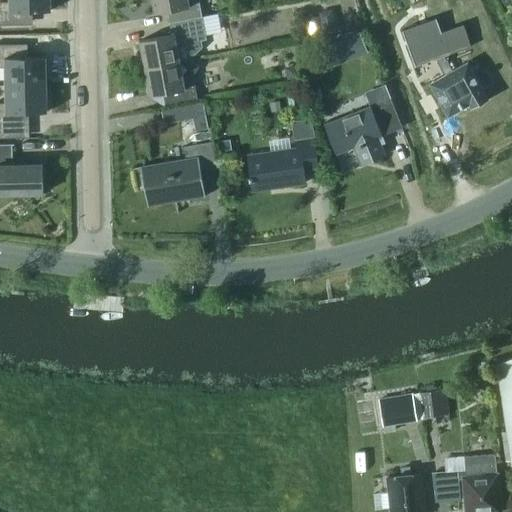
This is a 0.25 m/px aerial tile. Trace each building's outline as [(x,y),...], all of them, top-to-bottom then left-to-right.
[(51,0),(12,0),(13,2),(0,2),(0,24),(28,23),(28,12),(52,11),(51,0)] [(171,23),(202,17),(199,0),(153,0),(155,13),(168,11),(171,23)] [(323,33),(338,30),(334,9),(319,12),(323,33)] [(141,41),(146,68),(181,62),(191,59),(202,46),(201,41),(207,40),(202,17),(171,23),(173,35),(141,41)] [(437,18),(403,30),(416,67),(436,60),(446,75),(433,83),(431,84),(449,116),(470,104),(472,108),(488,99),(484,92),(476,77),(468,63),(453,71),(445,57),(472,47),(464,24),(442,32),(437,18)] [(361,32),(353,35),(361,56),(369,52),(361,32)] [(8,85),(48,84),(47,58),(22,58),(22,45),(0,45),(0,67),(7,67),(8,85)] [(181,62),(146,68),(151,96),(164,93),(166,106),(199,100),(194,76),(199,66),(191,59),(181,62)] [(297,65),(289,66),(285,71),(286,79),(299,77),(297,65)] [(48,84),(8,85),(8,103),(0,103),(0,137),(24,137),(23,112),(48,111),(48,84)] [(363,165),(386,155),(379,137),(383,136),(380,128),(399,120),(390,98),(326,124),(338,153),(355,146),(363,165)] [(281,110),(280,101),(270,102),(271,112),(281,110)] [(209,128),(207,116),(194,118),(196,130),(209,128)] [(313,119),(302,120),(305,138),(315,137),(313,119)] [(319,166),(315,139),(297,141),(298,148),(249,156),(254,190),(307,183),(305,168),(319,166)] [(233,153),(231,140),(218,141),(219,154),(233,153)] [(202,171),(207,170),(219,168),(214,141),(185,147),(187,158),(143,166),(150,206),(206,196),(202,171)] [(14,166),(13,144),(0,143),(0,193),(45,193),(44,166),(14,166)] [(511,356),(497,363),(511,459),(511,356)] [(446,415),(442,390),(421,393),(425,418),(446,415)] [(379,397),(384,425),(417,419),(413,392),(379,397)] [(497,511),(500,511),(495,460),(495,454),(465,457),(466,469),(433,472),(435,500),(460,498),(459,478),(465,477),(468,511),(497,511)] [(387,475),(391,511),(425,511),(421,471),(387,475)]
